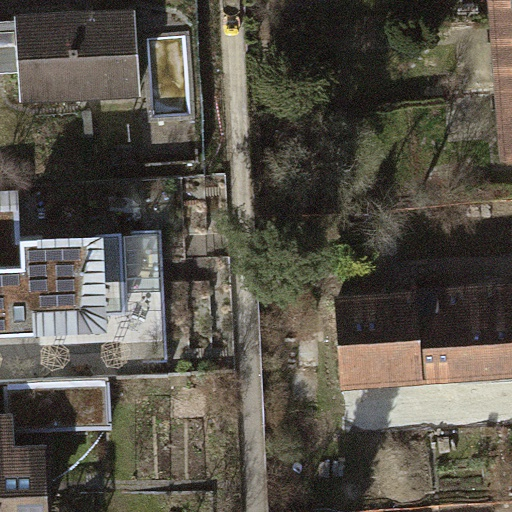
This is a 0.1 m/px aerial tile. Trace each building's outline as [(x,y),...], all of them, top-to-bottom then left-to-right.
[(511,0),(477,0),(479,28),(511,25),(511,0)] [(137,95),(133,7),(0,12),(0,73),(20,73),(21,100),(137,95)] [(484,98),(511,95),(511,25),(479,28),(484,98)] [(489,167),(511,165),(511,95),(484,98),(489,167)] [(20,203),(0,203),(0,333),(44,332),(43,316),(127,312),(126,291),(162,289),(160,232),(124,234),(124,231),(21,235),(20,203)] [(511,376),(511,281),(481,283),(487,378),(511,376)] [(487,378),(481,283),(407,288),(413,383),(487,378)] [(413,383),(407,288),(333,293),(340,388),(413,383)] [(313,341),(296,341),(297,369),(314,368),(313,341)] [(110,381),(7,385),(8,418),(8,430),(111,426),(110,381)] [(8,418),(0,418),(0,511),(43,511),(41,449),(9,451),(8,430),(8,418)]
